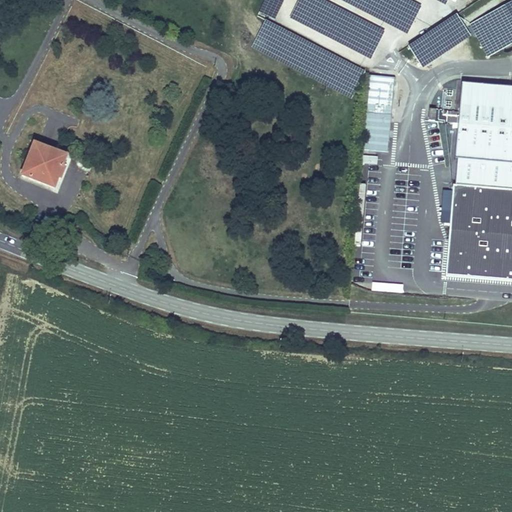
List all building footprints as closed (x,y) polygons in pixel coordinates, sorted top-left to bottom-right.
[(432,46),(422,52),(428,62),(438,56),(432,46)] [(369,76),(363,150),(388,153),(395,79),(369,76)] [(511,89),(460,85),(453,159),(455,159),(511,164),(511,89)] [(427,120),(445,121),(446,112),(428,110),(427,120)] [(66,156),(31,143),(18,178),(53,190),(66,156)] [(511,164),(455,159),(453,184),(511,189),(511,164)] [(511,189),(453,184),(450,184),(442,273),(511,278),(511,189)] [(129,255),(132,246),(126,243),(123,253),(129,255)]
